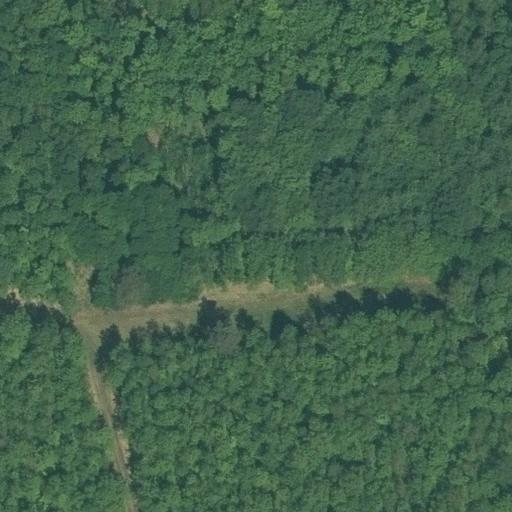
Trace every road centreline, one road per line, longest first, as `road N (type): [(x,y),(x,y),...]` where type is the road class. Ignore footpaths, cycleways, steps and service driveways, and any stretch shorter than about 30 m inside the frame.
road 1 (track): [(511,274),(356,277),(143,311),(71,313)]
road 2 (track): [(71,313),(126,511)]
